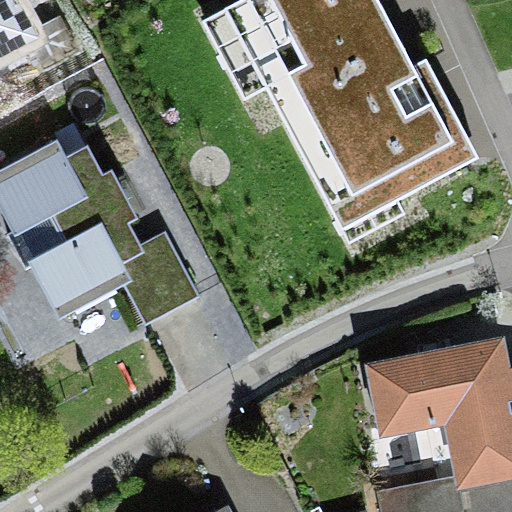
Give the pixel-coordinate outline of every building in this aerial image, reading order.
[(0,0),(0,56),(35,38),(15,0),(0,0)] [(377,0),(243,0),(224,10),(342,231),(465,165),(377,0)] [(146,322),(197,296),(164,234),(136,248),(122,221),(131,217),(109,176),(100,181),(85,152),(64,164),(52,142),(0,169),(0,197),(17,229),(7,234),(26,269),(35,264),(64,317),(126,284),(146,322)] [(495,349),(378,373),(389,425),(454,412),(467,478),(511,468),(511,378),(501,381),(495,349)] [(456,479),(381,493),(384,511),(458,511),(462,511),(456,479)]
